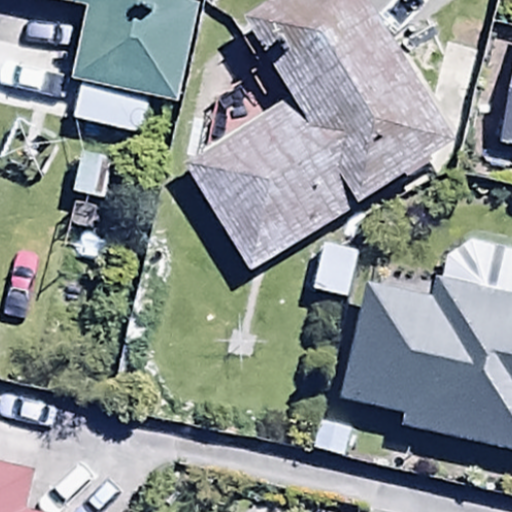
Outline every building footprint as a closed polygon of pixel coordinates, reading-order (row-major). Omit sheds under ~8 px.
[(168,102),(191,0),(31,0),(79,10),(64,76),(76,79),(66,123),(137,139),(146,97),(168,102)] [(177,168),(246,272),(457,134),(369,0),(272,0),(240,22),(288,95),(177,168)] [(511,39),(511,40),(491,149),(511,152),(511,39)] [(431,292),(359,280),(338,402),(394,412),(391,429),(511,450),(511,255),(440,243),(431,292)] [(18,511),(27,469),(0,463),(0,511),(18,511)]
